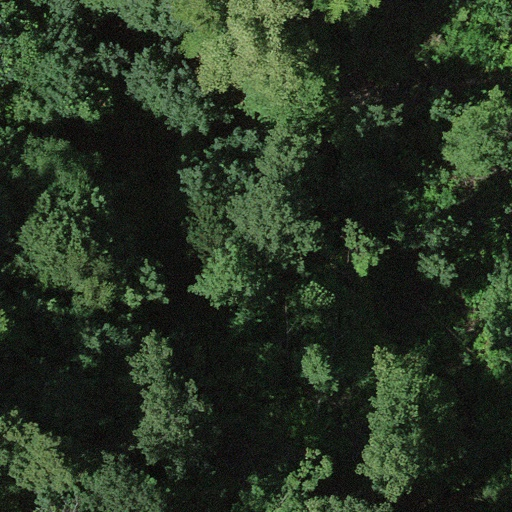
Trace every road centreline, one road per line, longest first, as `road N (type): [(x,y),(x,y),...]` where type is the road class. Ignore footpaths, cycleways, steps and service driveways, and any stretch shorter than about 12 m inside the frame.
road 1 (track): [(0,147),(238,158),(257,150),(271,123)]
road 2 (track): [(271,123),(252,93),(83,0)]
